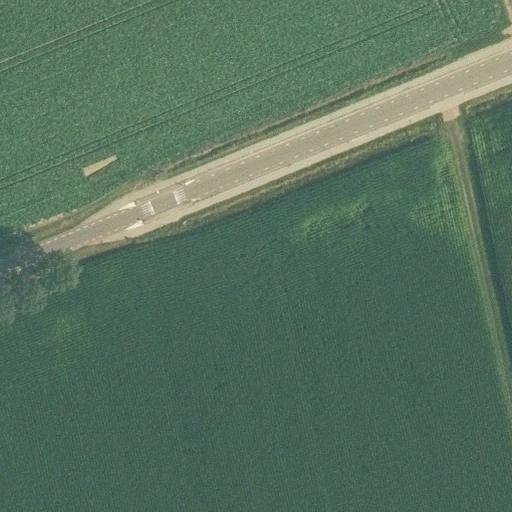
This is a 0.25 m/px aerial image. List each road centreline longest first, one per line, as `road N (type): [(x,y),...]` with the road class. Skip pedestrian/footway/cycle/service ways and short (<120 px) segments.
road 1 (tertiary): [(0,282),(511,67)]
road 2 (track): [(511,382),(442,96)]
